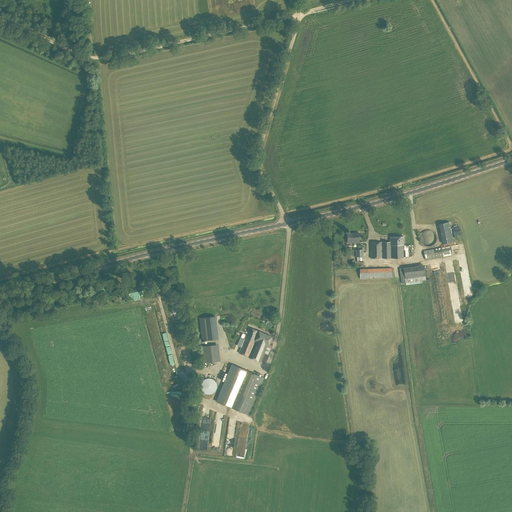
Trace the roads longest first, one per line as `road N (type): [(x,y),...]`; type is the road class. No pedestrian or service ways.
road 1 (track): [(353,0),(97,58),(0,19)]
road 2 (tertiary): [(0,293),(285,222)]
road 3 (tertiary): [(511,160),(285,222)]
road 4 (unclassified): [(285,222),(257,156),(297,0)]
